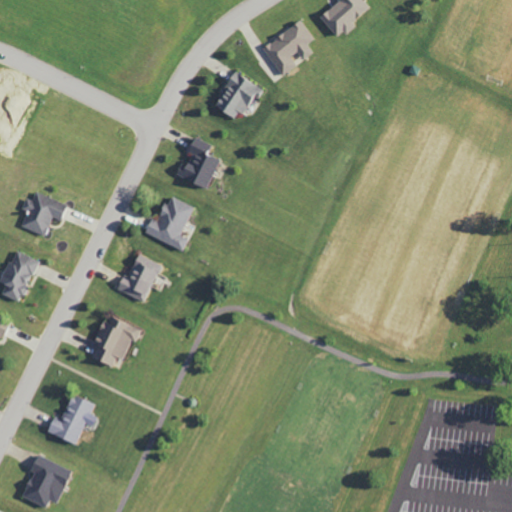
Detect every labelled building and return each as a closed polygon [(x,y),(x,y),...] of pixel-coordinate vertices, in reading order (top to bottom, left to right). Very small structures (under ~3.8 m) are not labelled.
[(336,38),(354,24),(351,20),(368,8),(361,0),(337,0),(338,1),(318,16),(336,38)] [(314,40),(301,20),(262,46),(281,75),(296,65),(291,57),(298,52),(302,59),(312,52),(307,44),(314,40)] [(213,108),(240,121),(257,85),(231,72),(213,108)] [(205,189),(219,160),(206,154),(211,145),(192,136),(185,151),(190,154),(184,167),(179,164),(174,175),(205,189)] [(26,211),(20,227),(44,236),(51,217),(62,221),(68,204),(35,192),(32,200),(26,198),(22,209),(26,211)] [(192,206),(166,195),(148,235),(182,250),(187,239),(179,235),(192,206)] [(0,294),(18,302),(38,260),(14,250),(0,280),(0,283),(4,285),(0,294)] [(144,301),(159,264),(134,253),(118,290),(144,301)] [(139,328),(104,317),(91,359),(111,366),(113,358),(121,360),(129,339),(135,341),(139,328)] [(84,423),(91,427),(95,417),(89,414),(93,404),(71,394),(60,419),(53,416),(46,432),(74,445),(84,423)] [(71,471),(36,454),(28,469),(33,472),(21,496),(44,508),(48,499),(55,503),(71,471)]
